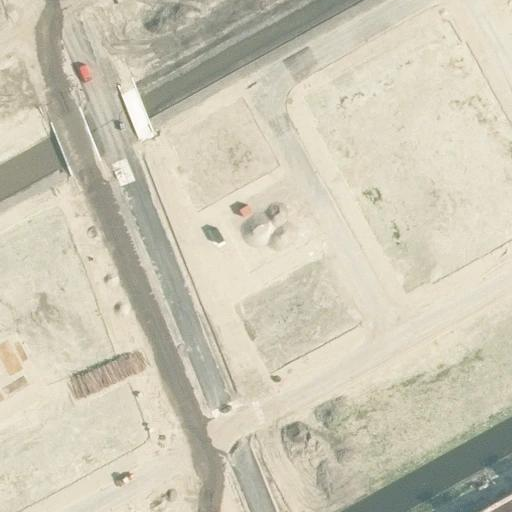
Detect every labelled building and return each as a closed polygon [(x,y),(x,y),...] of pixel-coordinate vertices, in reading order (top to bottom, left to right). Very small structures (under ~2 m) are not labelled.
[(184,0),(204,35),(240,16),(231,0),(184,0)] [(144,2),(113,19),(141,72),(184,49),(158,1),(147,7),(144,2)] [(451,22),(429,33),(430,36),(448,69),(470,57),(451,22)] [(430,36),(409,47),(427,80),(448,69),(430,36)] [(409,47),(388,59),(406,92),(427,80),(409,47)] [(388,59),(367,70),(385,103),(406,92),(388,59)] [(367,70),(346,82),(364,115),(385,103),(367,70)] [(0,136),(12,130),(6,119),(32,105),(15,73),(0,81),(0,136)] [(346,82),(325,93),(343,126),(364,115),(346,82)] [(302,103),(312,123),(321,138),(343,126),(325,93),(324,92),(302,103)] [(466,100),(466,101),(470,108),(480,102),(476,95),(466,100)] [(233,106),(213,117),(232,150),(252,139),(233,106)] [(455,106),(445,112),(449,119),(459,113),(455,106)] [(492,108),(459,127),(470,148),(504,130),(492,108)] [(445,112),(434,118),(438,125),(449,119),(445,112)] [(213,117),(190,129),(209,163),(232,150),(213,117)] [(189,127),(167,139),(187,175),(209,163),(190,129),(189,127)] [(413,129),(403,135),(407,142),(417,137),(413,129)] [(504,130),(470,148),(478,162),(482,169),(511,153),(511,144),(511,142),(504,130)] [(403,135),(392,141),(396,148),(407,142),(403,135)] [(371,153),(361,158),(365,165),(375,160),(371,153)] [(439,153),(431,157),(437,167),(444,163),(439,153)] [(511,153),(482,169),(494,190),(511,180),(511,153)] [(361,158),(350,164),(353,171),(365,165),(361,158)] [(426,160),(419,164),(425,174),(432,170),(426,160)] [(444,163),(437,167),(443,178),(450,174),(444,163)] [(386,167),(353,185),(365,207),(398,188),(386,167)] [(432,170),(425,174),(430,185),(437,181),(432,170)] [(252,171),(243,175),(248,184),(256,179),(252,171)] [(511,180),(494,190),(505,212),(511,207),(511,180)] [(231,182),(222,186),(227,195),(235,190),(231,182)] [(222,186),(213,191),(218,200),(227,195),(222,186)] [(398,188),(365,207),(375,225),(376,228),(410,209),(408,205),(398,188)] [(462,195),(454,199),(460,209),(467,205),(462,195)] [(449,202),(442,206),(448,216),(455,212),(449,202)] [(467,205),(460,209),(465,217),(466,220),(473,216),(471,212),(467,205)] [(410,209),(376,228),(388,249),(422,230),(410,209)] [(455,212),(448,216),(453,227),(461,223),(455,212)] [(222,222),(200,234),(210,252),(232,240),(223,223),(222,222)] [(44,225),(15,236),(23,256),(52,245),(44,225)] [(479,226),(472,230),(478,241),(485,237),(479,226)] [(422,230),(388,249),(399,270),(412,263),(433,251),(422,230)] [(467,233),(459,237),(465,248),(472,244),(467,233)] [(52,245),(23,256),(30,274),(59,262),(52,245)] [(399,270),(397,271),(410,293),(446,273),(433,251),(412,263),(399,270)] [(240,253),(233,257),(239,267),(246,264),(240,253)] [(233,257),(227,261),(233,271),(239,267),(233,257)] [(227,261),(220,264),(226,275),(233,271),(227,261)] [(59,262),(30,274),(36,289),(65,278),(59,262)] [(220,264),(214,268),(219,278),(226,275),(220,264)] [(246,264),(239,267),(245,278),(252,274),(246,264)] [(327,266),(306,278),(319,301),(340,289),(327,266)] [(239,267),(233,271),(238,281),(245,278),(239,267)] [(233,271),(226,275),(232,285),(238,281),(233,271)] [(226,275),(219,278),(225,289),(232,285),(226,275)] [(65,278),(36,289),(43,307),(72,295),(65,278)] [(306,278),(284,290),(297,313),(319,301),(306,278)] [(340,289),(319,301),(323,308),(331,324),(352,312),(340,289)] [(284,290),(262,302),(275,325),(297,313),(284,290)] [(72,295),(43,307),(50,325),(79,313),(72,295)] [(7,298),(0,302),(0,306),(2,310),(11,305),(7,298)] [(319,301),(297,313),(309,336),(331,324),(323,308),(319,301)] [(262,302),(238,315),(252,338),(275,325),(262,302)] [(79,313),(50,325),(56,340),(86,329),(79,313)] [(297,313),(275,325),(287,348),(309,336),(297,313)] [(275,325),(252,338),(265,360),(287,348),(275,325)] [(13,327),(4,332),(8,339),(16,334),(13,327)] [(86,329),(56,340),(63,357),(92,345),(86,329)] [(469,332),(449,343),(474,387),(492,376),(494,380),(506,373),(494,351),(483,357),(469,332)] [(16,334),(8,339),(12,346),(20,341),(16,334)] [(449,343),(428,355),(442,380),(431,386),(443,408),(455,401),(453,398),(474,387),(449,343)] [(92,345),(63,357),(69,372),(98,360),(92,345)] [(30,359),(21,364),(25,371),(34,366),(30,359)] [(34,366),(25,371),(29,378),(38,373),(34,366)] [(388,375),(367,386),(391,431),(411,420),(413,424),(425,417),(414,395),(403,401),(388,375)] [(367,386),(346,397),(360,424),(350,429),(361,451),(374,444),(372,442),(391,431),(367,386)] [(61,400),(40,412),(53,433),(74,422),(61,400)] [(38,410),(18,422),(32,445),(53,433),(40,412),(39,413),(38,410)] [(18,422),(0,432),(0,437),(11,457),(32,445),(18,422)] [(74,422),(53,433),(65,455),(86,443),(74,422)] [(308,423),(284,436),(309,481),(332,468),(334,472),(346,466),(334,444),(323,450),(308,423)] [(53,433),(32,445),(44,468),(65,456),(65,455),(53,433)] [(0,437),(0,463),(11,457),(0,437)] [(32,445),(11,457),(24,479),(44,468),(32,445)] [(11,457),(0,463),(0,487),(2,491),(24,479),(11,457)] [(511,511),(511,502),(511,501),(490,511),(511,511)]
